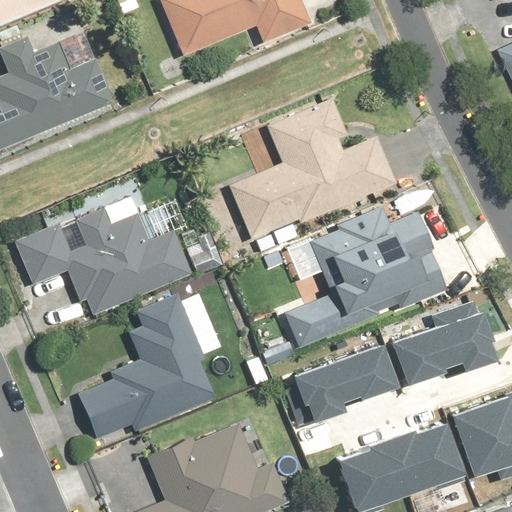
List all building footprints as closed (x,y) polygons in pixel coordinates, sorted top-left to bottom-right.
[(0,0),(0,21),(50,0),(0,0)] [(154,0),(151,1),(174,54),(249,22),(258,43),(305,23),(295,0),(154,0)] [(0,97),(0,146),(116,99),(99,57),(72,68),(61,41),(34,52),(27,36),(1,47),(11,72),(0,76),(0,93),(2,97),(0,97)] [(511,45),(492,55),(511,94),(511,45)] [(232,185),(252,234),(390,180),(375,144),(342,157),(335,137),(348,132),(334,98),(270,123),(286,164),(232,185)] [(10,237),(30,285),(69,268),(82,299),(90,298),(98,317),(199,275),(177,221),(150,231),(134,193),(76,217),(86,241),(74,246),(61,215),(10,237)] [(283,306),(297,340),(376,308),(374,303),(395,295),(398,303),(445,284),(428,243),(433,241),(416,199),(386,211),(381,199),(335,218),(337,223),(307,235),(328,287),(283,306)] [(294,224),(257,240),(262,252),(300,236),(294,224)] [(148,361),(77,392),(98,439),(135,423),(140,436),(220,401),(201,357),(209,354),(182,292),(141,310),(149,326),(136,332),(148,361)] [(394,337),(406,373),(457,356),(459,362),(493,351),(487,333),(490,332),(480,304),(475,306),(472,296),(434,309),(439,321),(394,337)] [(286,385),(299,423),(347,407),(343,396),(395,379),(381,337),(289,368),(294,382),(286,385)] [(258,352),(243,358),(255,385),(270,379),(258,352)] [(511,378),(444,405),(469,469),(494,459),(499,472),(511,467),(511,378)] [(407,485),(460,466),(442,415),(412,426),(410,421),(386,429),(407,485)] [(173,500),(144,511),(261,511),(293,499),(276,458),(261,464),(242,420),(155,456),(173,500)] [(334,453),(352,505),(407,485),(386,429),(363,437),(365,442),(334,453)] [(511,511),(511,506),(507,495),(480,505),(482,511),(511,511)]
